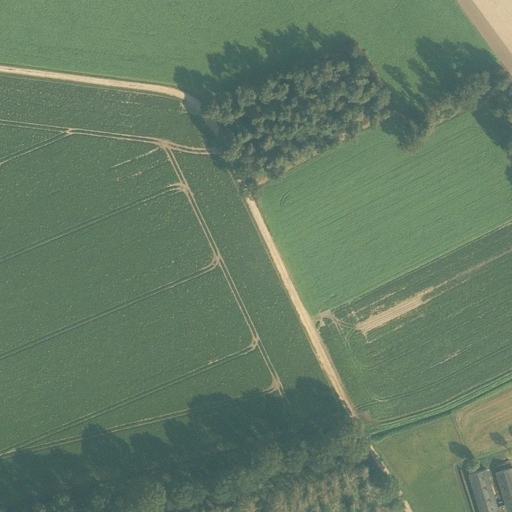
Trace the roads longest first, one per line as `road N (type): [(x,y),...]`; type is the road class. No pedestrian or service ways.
road 1 (track): [(0,68),(166,88),(208,109),(365,442)]
road 2 (track): [(170,511),(372,452)]
